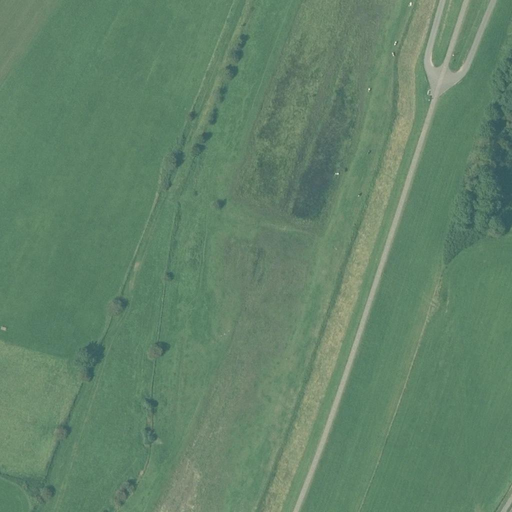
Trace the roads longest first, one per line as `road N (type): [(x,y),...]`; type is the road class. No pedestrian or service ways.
road 1 (track): [(240,0),(180,169),(165,190)]
road 2 (unclassified): [(442,0),(426,56),(438,86),(466,66),(494,0)]
